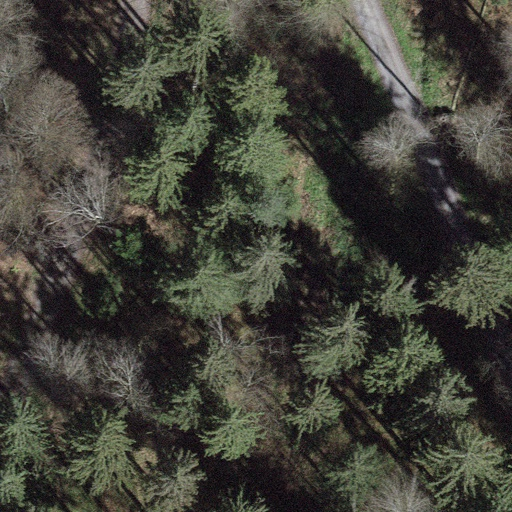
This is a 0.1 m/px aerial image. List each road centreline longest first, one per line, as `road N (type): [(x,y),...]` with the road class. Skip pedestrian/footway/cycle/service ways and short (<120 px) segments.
road 1 (track): [(0,464),(78,310),(145,0)]
road 2 (track): [(511,398),(362,0)]
